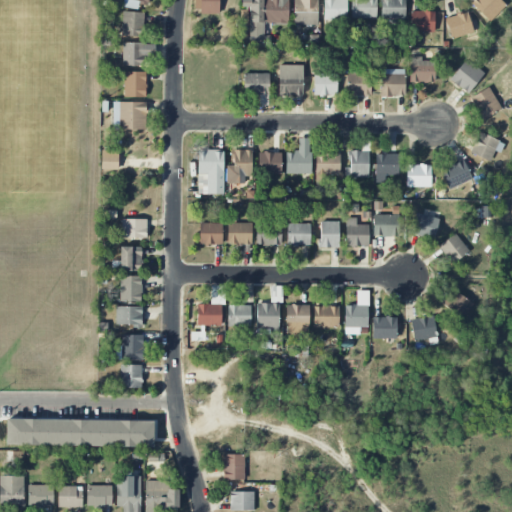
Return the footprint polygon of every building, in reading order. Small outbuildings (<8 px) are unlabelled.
[(122,0),(121,7),(138,9),(139,4),(148,6),(148,0),(122,0)] [(219,13),(218,0),(200,0),(200,13),(219,13)] [(287,0),(241,0),(241,7),(249,7),(248,46),(263,46),(264,23),(287,23),(287,0)] [(293,0),(293,25),(317,25),(317,0),(293,0)] [(346,0),(323,0),(324,20),(347,20),(346,0)] [(376,0),(351,0),(351,18),(376,19),(376,0)] [(405,19),(405,0),(381,0),(381,19),(405,19)] [(474,0),(471,4),(490,22),(506,5),(500,0),(474,0)] [(434,33),(434,12),(410,11),(409,32),(434,33)] [(143,37),(144,12),(122,12),(122,36),(143,37)] [(473,33),(468,12),(446,17),(450,38),(473,33)] [(122,65),(144,66),(144,43),(122,42),(122,65)] [(422,57),(410,56),(409,82),(434,83),(435,61),(422,61),(422,57)] [(484,73),(466,59),(449,79),(467,94),(484,73)] [(279,96),(302,96),(302,65),(279,65),(279,96)] [(405,70),(381,69),(380,96),(404,97),(405,70)] [(124,97),(146,97),(145,71),(124,72),(124,97)] [(243,95),(260,95),(260,105),(268,105),(268,74),(244,73),(243,95)] [(370,95),(371,74),(347,73),(346,94),(370,95)] [(336,96),(336,74),(314,74),(314,96),(336,96)] [(500,111),(490,87),(471,96),(481,119),(500,111)] [(146,130),(146,102),(113,102),(113,129),(146,130)] [(504,142),(479,133),(471,154),(490,161),(494,151),(500,153),(504,142)] [(310,174),(311,138),(298,138),(298,152),(286,152),(285,174),(310,174)] [(226,166),(226,184),(244,183),(244,177),(252,177),(251,150),(233,150),(233,166),(226,166)] [(223,151),(198,151),(197,194),(223,194),(223,151)] [(340,175),(339,151),(315,152),(316,179),(325,179),(325,175),(340,175)] [(368,151),(349,151),(349,168),(344,168),(344,178),(368,177),(368,151)] [(281,152),(258,152),(258,174),(281,174),(281,152)] [(398,175),(398,153),(375,154),(375,182),(385,182),(385,176),(398,175)] [(101,169),(117,170),(118,155),(101,154),(101,169)] [(447,189),(471,182),(465,161),(441,168),(447,189)] [(406,187),(430,187),(430,165),(406,165),(406,187)] [(434,240),(439,219),(416,213),(410,234),(434,240)] [(399,236),(398,215),(373,215),(373,236),(399,236)] [(368,225),(356,225),(356,218),(346,217),(345,246),(368,247),(368,225)] [(147,219),(121,219),(121,238),(146,239),(147,219)] [(339,221),(319,221),(319,248),(338,248),(339,221)] [(222,224),(199,223),(199,245),(221,245),(222,224)] [(251,223),(227,223),(227,245),(251,245),(251,223)] [(255,245),(280,246),(281,223),(256,223),(255,245)] [(309,246),(310,224),(287,223),(287,245),(309,246)] [(438,246),(452,264),(469,252),(455,233),(438,246)] [(140,247),(120,247),(120,271),(139,271),(140,247)] [(120,301),(141,301),(141,276),(120,276),(120,301)] [(197,325),(220,326),(221,305),(225,305),(225,286),(210,286),(210,304),(197,304),(197,325)] [(463,318),(473,304),(453,288),(442,302),(463,318)] [(344,305),(345,334),(359,334),(359,328),(368,328),(368,291),(357,291),(357,305),(344,305)] [(256,329),(278,329),(279,303),(257,303),(256,329)] [(250,326),(250,305),(227,306),(228,327),(250,326)] [(286,305),(286,332),(308,333),(309,305),(286,305)] [(142,307),(116,306),(115,325),(141,326),(142,307)] [(339,306),(314,306),(313,327),(338,328),(339,306)] [(410,319),(413,340),(436,338),(434,316),(410,319)] [(396,318),(372,317),(372,339),(396,339),(396,318)] [(142,361),(143,335),(121,335),(121,360),(142,361)] [(141,365),(119,365),(120,389),(141,388),(141,365)] [(5,445),(153,447),(153,421),(6,419),(5,445)] [(244,455),(223,455),(222,480),(244,480),(244,455)] [(23,476),(0,476),(0,506),(23,506),(23,476)] [(122,511),(140,511),(140,476),(116,476),(116,507),(122,507),(122,511)] [(165,489),(165,481),(145,480),(144,511),(153,511),(154,510),(178,510),(179,489),(165,489)] [(28,485),(28,506),(52,507),(53,485),(28,485)] [(111,485),(86,486),(86,507),(111,507),(111,485)] [(81,508),(81,486),(58,486),(57,507),(81,508)] [(254,492),(231,492),(231,510),(253,511),(254,492)]
